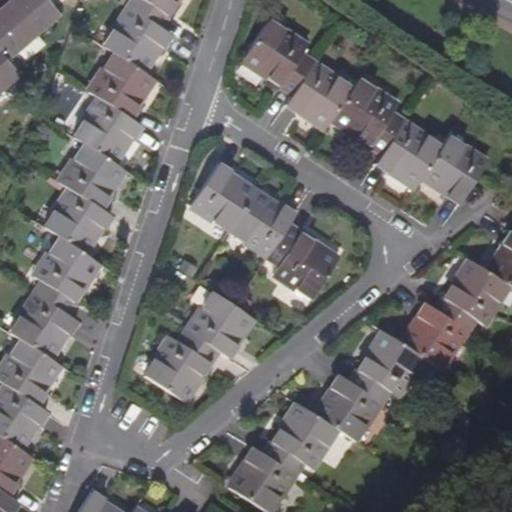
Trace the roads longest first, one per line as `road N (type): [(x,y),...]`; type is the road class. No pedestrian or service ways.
road 1 (residential): [(192,116),(94,416),(99,435),(145,457),(163,460),(402,257),(383,231),(214,120)]
road 2 (residential): [(229,0),(192,116)]
